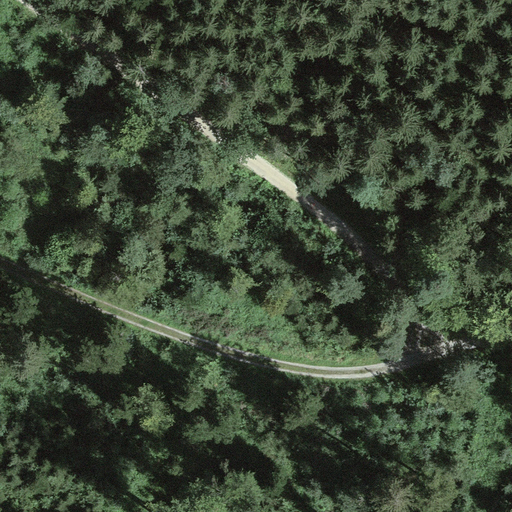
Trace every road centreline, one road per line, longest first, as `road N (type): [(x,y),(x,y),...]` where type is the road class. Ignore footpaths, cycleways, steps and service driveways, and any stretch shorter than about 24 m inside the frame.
road 1 (track): [(24,0),(439,311),(471,353)]
road 2 (track): [(0,262),(271,381),(391,390),(471,353)]
